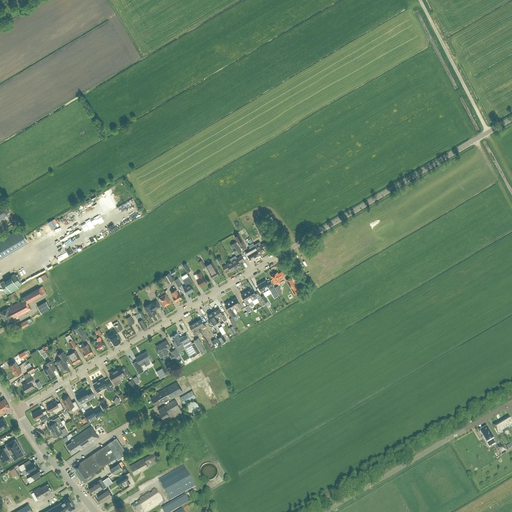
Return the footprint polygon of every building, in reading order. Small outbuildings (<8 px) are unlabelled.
[(258,230),(263,237),(267,235),(260,223),(257,225),(260,229),(258,230)] [(0,257),(28,242),(20,228),(0,239),(0,257)] [(238,234),(234,236),(239,245),(243,242),(238,234)] [(256,247),(260,254),(264,251),(263,248),(267,245),(265,242),(261,244),(260,244),(256,247)] [(260,254),(256,247),(254,244),(249,247),(251,250),(246,253),(248,257),(253,254),(255,257),(260,254)] [(235,256),(230,258),(232,261),(234,264),(236,268),(238,267),(240,266),(240,265),(241,265),(239,262),(244,259),(241,255),(236,258),(235,256)] [(234,264),(232,261),(227,264),(222,267),(224,271),(229,268),(231,271),(236,268),(234,264)] [(209,272),(213,279),(220,275),(212,262),(208,264),(211,268),(208,269),(209,272)] [(174,280),(169,272),(163,276),(167,284),(174,280)] [(200,286),(207,283),(200,272),(196,274),(197,276),(198,276),(199,278),(196,280),(200,286)] [(279,279),(284,276),(281,272),(278,274),(277,272),(274,274),(274,273),(273,273),(272,274),(271,275),(272,275),(271,276),(275,283),(280,280),(279,279)] [(6,293),(10,290),(11,292),(19,287),(18,286),(21,284),(15,273),(11,276),(12,277),(5,282),(4,280),(0,282),(6,293)] [(187,294),(194,290),(190,284),(193,282),(189,275),(183,279),(186,286),(183,287),(187,294)] [(286,279),(290,287),(291,287),(293,290),(296,289),(294,285),(290,277),(286,279)] [(274,297),(278,295),(269,280),(266,282),(265,280),(257,285),(262,293),(269,289),(274,297)] [(27,302),(45,292),(42,286),(23,296),(25,298),(10,307),(10,306),(0,312),(6,322),(31,309),(27,302)] [(247,291),(250,297),(253,295),(255,299),(258,297),(252,288),(247,291)] [(181,298),(179,293),(178,293),(176,289),(171,292),(173,296),(175,301),(181,298)] [(250,297),(247,291),(241,294),(247,304),(249,302),(247,299),(250,297)] [(164,305),(170,302),(165,294),(159,298),(160,298),(159,298),(160,301),(161,301),(164,305)] [(230,301),(234,307),(237,305),(239,308),(241,307),(236,297),(230,301)] [(155,309),(160,306),(156,300),(151,303),(144,307),(150,316),(156,312),(155,309)] [(46,301),(37,305),(41,313),(50,308),(46,301)] [(234,307),(230,301),(224,304),(230,314),(231,316),(235,314),(232,308),(234,307)] [(213,312),(216,316),(219,314),(221,317),(224,315),(222,312),(222,313),(219,308),(213,312)] [(216,316),(213,312),(207,315),(213,324),(218,321),(216,316)] [(147,325),(139,313),(135,315),(142,328),(147,325)] [(126,318),(130,325),(134,322),(130,315),(126,318)] [(17,331),(33,322),(30,317),(14,326),(17,331)] [(195,322),(198,327),(201,325),(203,328),(206,326),(204,323),(203,324),(200,319),(195,322)] [(198,327),(195,322),(189,326),(192,330),(191,331),(193,334),(196,332),(194,329),(198,327)] [(116,333),(123,329),(119,323),(113,326),(115,329),(106,334),(110,340),(111,340),(114,345),(121,341),(116,333)] [(75,329),(79,336),(85,332),(81,325),(80,326),(80,324),(75,327),(75,329)] [(176,347),(183,343),(185,347),(191,357),(193,355),(194,356),(194,355),(198,353),(192,343),(186,334),(180,338),(177,333),(175,335),(174,334),(174,335),(172,336),(175,342),(173,343),(176,347)] [(221,333),(216,336),(220,344),(226,341),(221,333)] [(98,349),(105,345),(102,340),(100,336),(97,338),(99,342),(95,344),(98,349)] [(164,355),(167,354),(168,353),(166,350),(165,350),(165,348),(169,346),(166,340),(156,346),(159,351),(161,350),(164,355)] [(93,352),(90,347),(87,344),(81,347),(83,351),(86,356),(93,352)] [(170,352),(173,358),(179,355),(175,348),(170,352)] [(80,359),(78,354),(77,354),(75,350),(68,354),(71,358),(70,358),(73,363),(80,359)] [(61,370),(68,367),(64,360),(67,359),(63,351),(58,354),(60,358),(55,361),(59,367),(61,370)] [(146,352),(136,358),(137,360),(133,363),(139,373),(144,370),(140,363),(144,361),(146,365),(150,363),(147,358),(150,357),(146,352)] [(51,369),(55,366),(51,360),(47,363),(48,364),(46,365),(47,367),(44,369),(49,378),(55,374),(51,369)] [(12,370),(18,366),(15,361),(9,365),(12,370)] [(18,366),(12,370),(15,375),(22,371),(18,366)] [(115,370),(119,377),(122,376),(124,378),(126,376),(120,366),(115,370)] [(119,384),(116,379),(119,377),(115,370),(109,373),(114,380),(113,381),(116,386),(119,384)] [(26,392),(34,387),(31,383),(34,381),(28,372),(24,375),(28,381),(22,385),(26,392)] [(106,388),(111,384),(108,378),(104,380),(102,377),(98,380),(93,384),(97,391),(106,387),(106,388)] [(134,390),(137,387),(132,379),(128,381),(134,390)] [(156,394),(150,398),(155,405),(164,400),(164,401),(175,394),(175,395),(182,391),(176,382),(155,393),(156,394)] [(88,397),(93,394),(90,389),(87,391),(85,387),(80,390),(81,391),(75,394),(79,401),(87,396),(88,397)] [(184,404),(196,397),(192,390),(180,397),(184,404)] [(68,396),(67,397),(66,396),(64,398),(62,399),(68,409),(71,407),(73,411),(79,407),(75,401),(72,403),(68,396)] [(0,412),(10,407),(5,398),(0,400),(0,412)] [(99,400),(103,407),(107,405),(103,398),(99,400)] [(158,409),(163,418),(166,424),(171,421),(172,423),(184,415),(175,399),(158,409)] [(55,401),(47,406),(47,407),(48,410),(49,410),(50,411),(53,409),(55,412),(63,408),(60,402),(57,404),(55,401)] [(198,409),(198,408),(198,406),(197,405),(196,403),(195,402),(194,402),(192,401),(191,401),(189,402),(188,403),(187,404),(186,405),(186,407),(186,408),(187,410),(188,411),(189,412),(190,413),(192,413),(193,413),(195,412),(196,412),(197,410),(198,409)] [(39,417),(41,421),(49,416),(45,410),(42,412),(41,409),(32,414),(33,415),(32,415),(34,418),(35,419),(39,417)] [(93,409),(84,414),(88,420),(89,419),(90,421),(96,418),(95,415),(96,415),(93,409)] [(50,431),(59,426),(63,424),(61,421),(59,416),(53,420),(54,422),(47,426),(50,431)] [(511,425),(511,424),(507,417),(503,420),(509,430),(508,428),(511,425)] [(504,433),(509,430),(503,420),(498,423),(504,433)] [(504,433),(498,423),(493,426),(498,434),(502,431),(504,433)] [(59,426),(50,431),(54,437),(60,433),(62,436),(68,433),(65,427),(61,429),(59,426)] [(94,441),(99,437),(91,426),(71,440),(72,441),(66,445),(71,453),(80,447),(81,449),(91,442),(90,441),(92,439),(94,441)] [(486,428),(479,432),(486,444),(493,440),(486,428)] [(116,457),(117,457),(118,460),(127,454),(116,438),(111,441),(107,444),(77,464),(73,466),(84,482),(83,483),(93,477),(91,474),(116,457)] [(10,458),(12,456),(14,460),(24,454),(15,439),(5,445),(6,446),(4,448),(0,449),(0,458),(3,462),(10,458)] [(148,467),(152,465),(159,461),(158,459),(154,453),(143,458),(129,466),(134,475),(140,472),(138,470),(141,469),(142,471),(148,467)] [(29,459),(18,466),(21,471),(26,468),(28,472),(29,471),(37,467),(36,467),(33,461),(31,463),(29,459)] [(122,469),(118,463),(109,469),(113,474),(122,469)] [(217,473),(217,472),(217,470),(216,469),(216,467),(214,466),(213,465),(212,464),(210,464),(208,464),(207,464),(205,464),(204,465),(202,466),(201,468),(201,469),(200,471),(200,473),(201,474),(201,476),(202,477),(204,479),(205,479),(207,480),(208,480),(210,480),(212,480),(213,479),(215,478),(216,477),(216,475),(217,473)] [(37,466),(36,467),(37,467),(29,471),(32,475),(27,478),(29,483),(40,476),(38,473),(41,472),(37,466)] [(159,480),(170,501),(195,487),(184,466),(159,480)] [(107,485),(114,481),(110,475),(103,479),(107,485)] [(93,494),(106,486),(101,478),(89,486),(89,487),(93,494)] [(46,494),(52,491),(48,483),(41,488),(40,487),(33,491),(39,500),(47,495),(46,494)] [(102,502),(112,495),(107,488),(97,494),(97,495),(97,496),(98,497),(99,497),(102,502)] [(139,499),(140,501),(132,507),(134,511),(141,511),(143,511),(142,511),(145,511),(147,511),(163,501),(155,489),(152,491),(153,493),(150,495),(149,493),(139,499)] [(189,503),(196,499),(193,492),(186,496),(185,495),(161,509),(163,511),(173,511),(179,509),(179,508),(189,502),(189,503)] [(64,500),(44,511),(65,511),(70,509),(70,510),(75,507),(69,496),(64,499),(64,500)]
